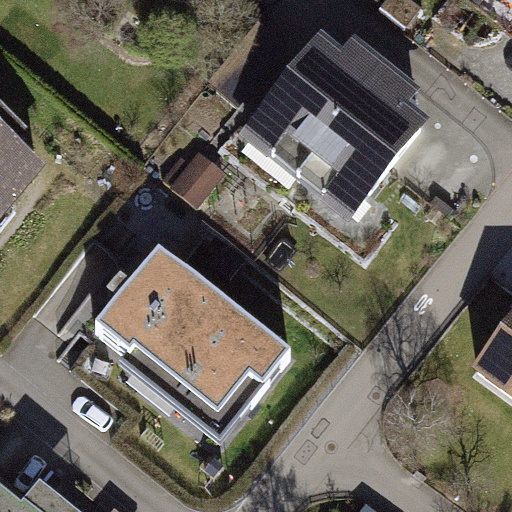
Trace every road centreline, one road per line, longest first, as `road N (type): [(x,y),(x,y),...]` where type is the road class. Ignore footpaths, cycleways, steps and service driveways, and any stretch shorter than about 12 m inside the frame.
road 1 (residential): [(327,439),(511,212)]
road 2 (residential): [(324,0),(511,143)]
road 3 (residential): [(0,381),(163,511)]
road 4 (residential): [(327,439),(423,511)]
